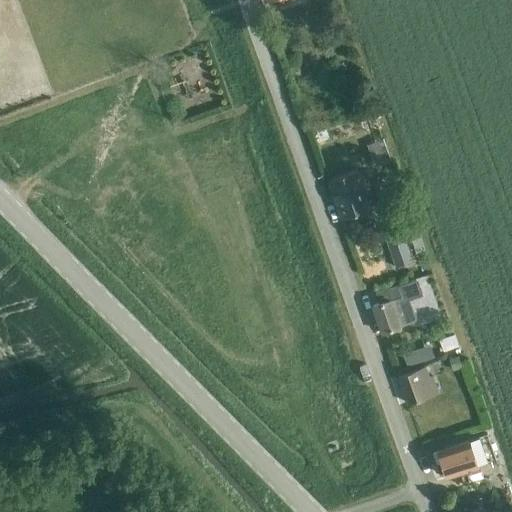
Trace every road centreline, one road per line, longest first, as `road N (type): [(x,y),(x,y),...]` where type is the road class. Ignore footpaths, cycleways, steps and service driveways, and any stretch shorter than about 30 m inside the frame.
road 1 (residential): [(428,511),(247,0)]
road 2 (secondary): [(306,511),(0,197)]
